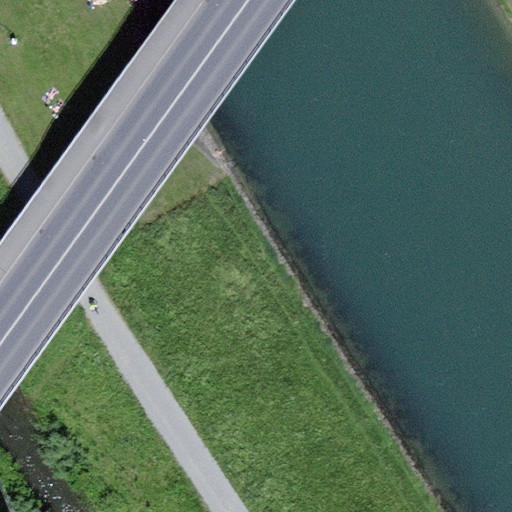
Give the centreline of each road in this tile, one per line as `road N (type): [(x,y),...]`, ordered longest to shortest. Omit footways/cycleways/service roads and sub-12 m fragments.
road 1 (track): [(0,146),(225,511)]
road 2 (secondary): [(244,0),(0,337)]
